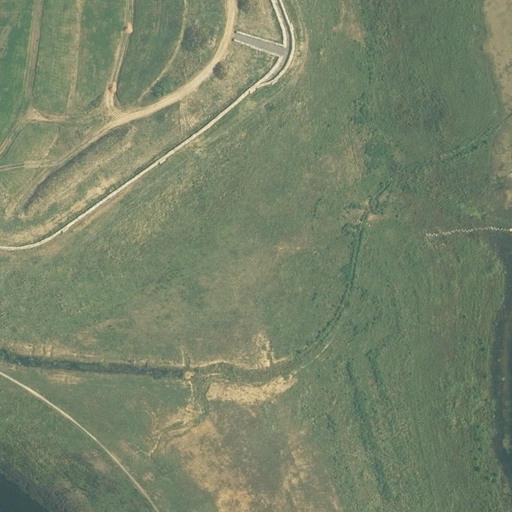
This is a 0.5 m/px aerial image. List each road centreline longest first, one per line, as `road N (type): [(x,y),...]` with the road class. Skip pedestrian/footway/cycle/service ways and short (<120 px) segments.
road 1 (track): [(0,156),(183,89),(222,46),(228,0)]
road 2 (track): [(131,0),(107,118)]
